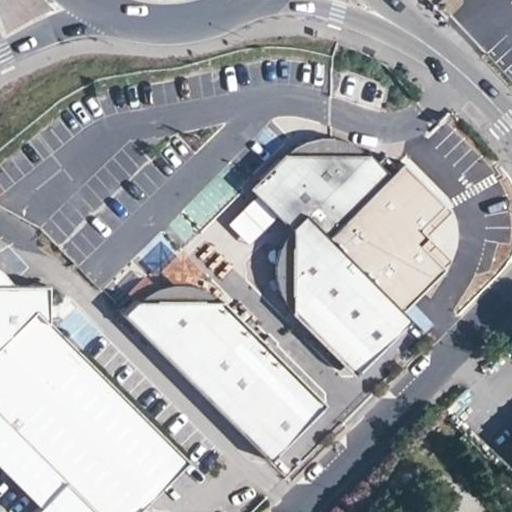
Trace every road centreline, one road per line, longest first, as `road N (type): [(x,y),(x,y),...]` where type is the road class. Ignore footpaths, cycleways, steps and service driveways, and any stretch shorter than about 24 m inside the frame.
road 1 (unclassified): [(300,511),(511,297)]
road 2 (unclassified): [(394,20),(511,120)]
road 3 (unclassified): [(250,0),(394,20)]
road 4 (secondary): [(115,16),(184,24),(250,0)]
road 5 (secondary): [(0,54),(44,33),(115,16)]
